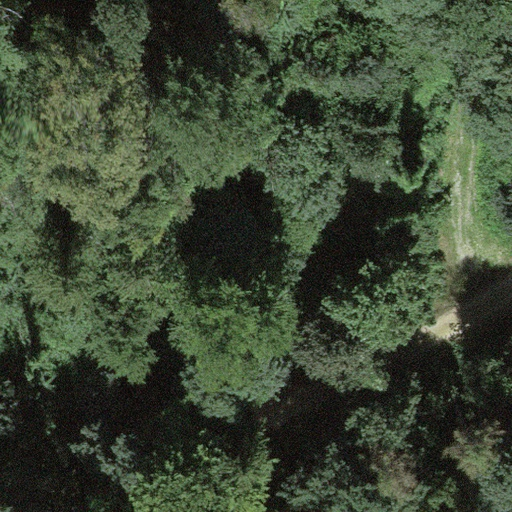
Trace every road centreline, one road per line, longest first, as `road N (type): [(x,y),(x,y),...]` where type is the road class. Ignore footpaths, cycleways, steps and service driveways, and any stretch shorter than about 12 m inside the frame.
road 1 (track): [(511,286),(434,345),(219,448),(124,511)]
road 2 (track): [(472,0),(434,345)]
